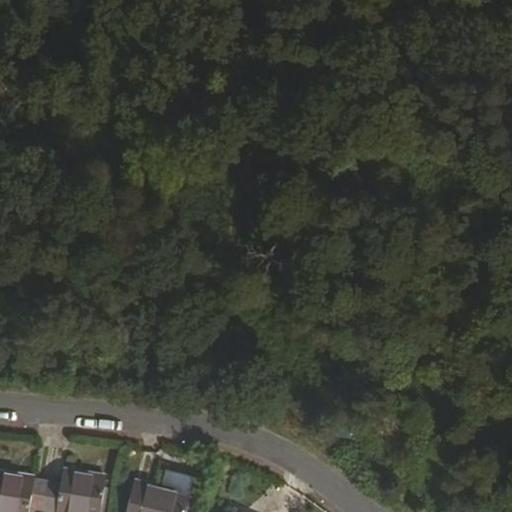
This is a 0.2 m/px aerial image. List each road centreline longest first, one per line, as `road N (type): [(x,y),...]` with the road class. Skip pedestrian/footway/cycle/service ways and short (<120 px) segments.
road 1 (track): [(66,269),(174,259),(238,237),(234,179),(251,105),(340,44),(511,27)]
road 2 (residential): [(365,511),(295,461),(239,436),(0,406)]
road 3 (track): [(0,202),(205,412),(207,428)]
road 4 (track): [(254,442),(268,415),(386,396),(511,424)]
